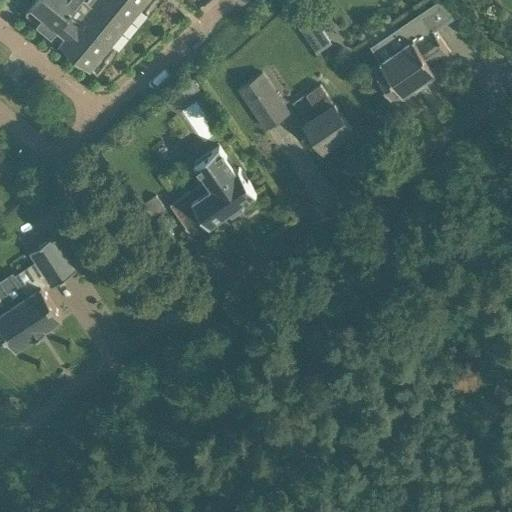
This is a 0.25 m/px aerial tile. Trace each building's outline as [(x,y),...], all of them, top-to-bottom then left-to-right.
[(34,0),(25,12),(52,34),(59,26),(67,32),(60,40),(98,71),(109,58),(107,56),(127,31),(130,33),(149,9),(147,7),(153,0),(93,0),(93,1),(92,0),(34,0)] [(300,25),(317,50),(331,41),(314,15),(300,25)] [(387,69),(378,76),(393,98),(402,91),(403,93),(415,85),(415,86),(426,79),(425,78),(436,70),(432,63),(449,51),(433,27),(423,34),(413,18),(397,29),(406,42),(381,59),(387,69)] [(239,87),(266,126),(289,111),(262,71),(239,87)] [(189,74),(165,90),(172,101),(196,86),(189,74)] [(320,112),(306,121),(323,147),(352,127),(341,110),(335,102),(334,102),(321,83),(307,92),(320,112)] [(239,166),(236,168),(220,144),(194,162),(206,178),(171,202),(179,215),(195,203),(210,224),(228,211),(232,216),(244,208),(240,203),(257,191),(239,166)] [(511,153),(497,165),(506,178),(511,173),(511,153)] [(156,193),(147,200),(156,212),(165,206),(156,193)] [(20,284),(26,294),(0,311),(0,322),(16,346),(33,335),(34,335),(46,328),(45,327),(63,315),(42,285),(50,280),(53,284),(76,269),(53,235),(30,250),(43,268),(20,284)]
